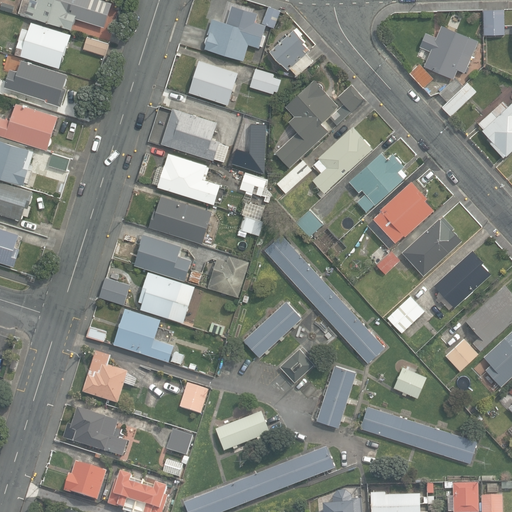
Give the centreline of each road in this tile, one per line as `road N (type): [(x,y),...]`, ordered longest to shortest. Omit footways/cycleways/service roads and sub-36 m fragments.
road 1 (residential): [(60,317),(160,0)]
road 2 (residential): [(332,0),(347,41),(511,222)]
road 3 (residential): [(0,509),(60,317)]
